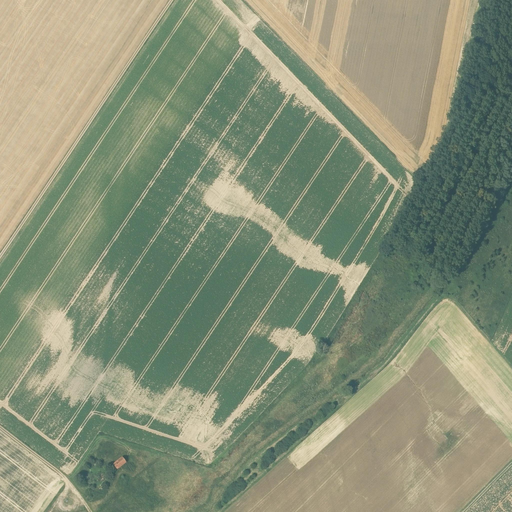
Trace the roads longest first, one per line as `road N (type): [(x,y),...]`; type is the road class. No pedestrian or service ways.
road 1 (track): [(0,256),(171,0)]
road 2 (track): [(89,511),(64,477),(0,425)]
